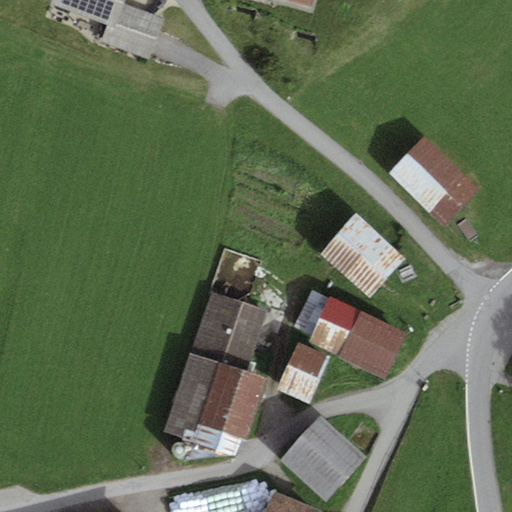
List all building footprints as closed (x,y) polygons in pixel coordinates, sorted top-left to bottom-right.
[(123,0),(54,0),(51,8),(108,27),(102,44),(149,60),(162,22),(121,8),(123,0)] [(314,0),(277,0),(311,10),(314,0)] [(425,135),(388,173),(444,227),(481,189),(425,135)] [(356,214),(320,255),(370,299),(406,258),(356,214)] [(408,333),(330,296),(329,298),(311,290),(293,328),(310,336),(307,342),(386,379),(408,333)] [(267,311),(211,292),(163,431),(183,438),(181,443),(191,447),(187,459),(235,456),(242,437),(246,439),(267,379),(246,372),(267,311)] [(331,357),(299,342),(277,389),(310,404),(331,357)] [(321,416),(280,462),(326,502),(366,457),(321,416)] [(181,459),(183,457),(185,456),(186,454),(186,451),(185,449),(184,447),(182,446),(180,445),(177,445),(175,446),(174,447),(173,449),(172,451),(172,454),(173,456),(175,457),(177,458),(179,459),(181,459)] [(322,511),(323,511),(274,491),(265,511),(322,511)]
